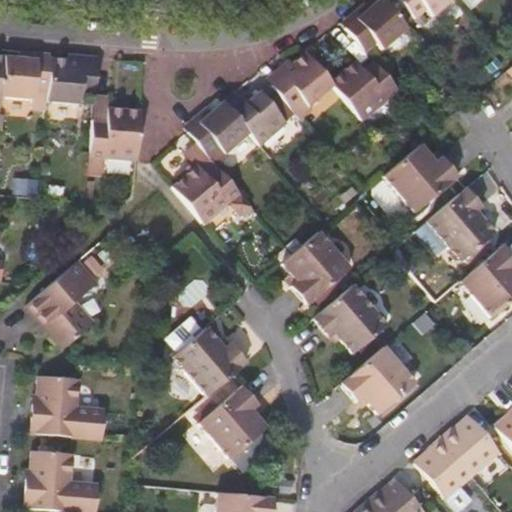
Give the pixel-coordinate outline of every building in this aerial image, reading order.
[(379,50),(405,29),(383,4),(380,0),(376,0),(366,8),(343,29),(363,52),(373,44),(379,50)] [(398,0),(413,17),(425,8),(430,15),(447,0),(398,0)] [(343,29),(366,8),(361,2),(354,8),(337,22),(343,29)] [(18,57),(49,59),(49,58),(50,52),(28,51),(19,50),(18,57)] [(306,106),(330,86),(327,82),(302,52),(289,63),(292,67),(270,86),(289,109),(300,99),(306,106)] [(67,60),(95,62),(96,56),(76,55),(67,54),(67,59),(67,60)] [(49,59),(18,57),(3,56),(0,89),(0,97),(46,100),(49,59)] [(67,60),(67,59),(49,58),(49,59),(46,100),(77,102),(78,93),(93,95),(93,90),(95,62),(67,60)] [(354,60),(343,70),(347,74),(358,65),(354,60)] [(292,67),(289,63),(286,61),(279,67),(264,79),(270,86),(292,67)] [(362,69),(358,65),(347,74),(343,70),(327,82),(330,86),(360,121),(395,91),(371,61),(362,69)] [(105,91),(93,90),(93,95),(91,120),(103,121),(103,115),(104,107),(105,91)] [(243,104),(232,92),(221,102),(247,133),(258,146),(284,124),(257,93),(243,104)] [(0,99),(0,108),(28,111),(29,101),(0,99)] [(222,155),(247,133),(221,102),(209,112),(186,132),(207,157),(217,148),(222,155)] [(180,126),(186,132),(209,112),(204,106),(198,111),(180,126)] [(117,108),(104,107),(103,115),(116,116),(117,108)] [(139,110),(117,108),(116,116),(103,115),(103,121),(91,120),(88,157),(134,161),(139,110)] [(221,158),(227,165),(252,143),(245,136),(221,158)] [(207,157),(196,144),(185,154),(195,166),(169,186),(202,224),(225,205),(236,219),(249,207),(248,205),(238,194),(214,166),(207,157)] [(450,179),(434,162),(427,166),(422,160),(413,149),(397,163),(379,178),(411,214),(450,179)] [(428,156),(422,160),(427,166),(434,162),(428,156)] [(480,206),(464,187),(424,221),(447,248),(447,256),(453,262),(460,261),(492,233),(474,212),(479,207),(480,206)] [(348,266),(317,230),(290,255),(285,259),(295,270),(300,276),(294,281),(310,299),(348,266)] [(511,297),(511,269),(511,268),(511,267),(511,257),(501,244),(462,278),(493,314),(511,297)] [(96,297),(69,266),(52,282),(53,283),(26,306),(33,315),(42,325),(70,358),(92,339),(74,318),(96,297)] [(289,274),(294,281),(300,276),(295,270),(289,274)] [(376,312),(352,284),(312,318),(329,338),(334,333),(351,354),(386,323),(386,318),(381,312),(376,312)] [(180,369),(203,396),(243,362),(228,344),(223,348),(217,341),(204,327),(200,331),(188,318),(164,340),(174,353),(170,357),(170,362),(175,368),(180,369)] [(217,341),(223,348),(228,344),(222,337),(217,341)] [(409,386),(378,350),(339,384),(356,403),(362,398),(366,403),(376,414),(409,386)] [(70,409),(72,379),(35,376),(33,396),(31,398),(29,415),(27,434),(41,435),(94,440),(97,412),(70,409)] [(265,427),(255,416),(250,410),(256,405),(240,386),(201,419),(232,455),(265,427)] [(360,408),(366,403),(362,398),(356,403),(360,408)] [(261,411),(256,405),(250,410),(255,416),(261,411)] [(511,447),(511,405),(508,409),(510,412),(494,425),(499,431),(498,432),(511,447)] [(469,471),(497,447),(490,439),(469,416),(453,429),(450,426),(438,436),(469,471)] [(443,495),(458,482),(469,471),(438,436),(434,439),(427,445),(429,448),(414,462),(428,479),(443,495)] [(65,455),(39,453),(28,452),(26,471),(24,472),(23,492),(22,508),(42,510),(60,511),(88,511),(89,488),(63,485),(65,455)] [(423,511),(409,495),(395,479),(379,492),(376,489),(375,491),(365,498),(376,511),(423,511)] [(470,497),(458,482),(443,495),(456,510),(470,497)] [(269,511),(271,499),(222,494),(220,511),(269,511)] [(376,511),(365,498),(352,510),(354,511),(376,511)] [(195,511),(207,511),(208,504),(196,503),(195,511)]
